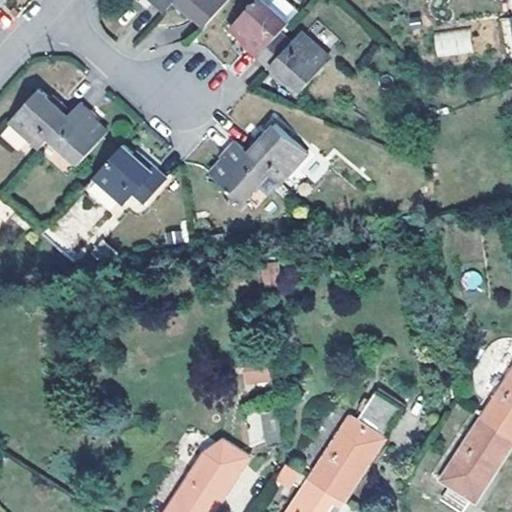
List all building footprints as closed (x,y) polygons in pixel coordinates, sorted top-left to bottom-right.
[(152,0),(151,2),(167,16),(175,7),(181,0),(152,0)] [(193,16),(207,29),(233,0),(181,0),(175,7),(190,19),(193,16)] [(246,48),(261,61),(284,36),(300,16),(283,0),(262,0),(234,32),(249,44),(246,48)] [(433,32),(435,57),(471,54),(469,30),(433,32)] [(284,36),(261,61),(272,71),(287,85),(291,82),(306,96),(333,66),(303,37),(294,46),(284,36)] [(42,91),(13,122),(41,151),(50,141),(74,115),(60,102),(56,104),(42,91)] [(97,119),(83,105),(74,115),(50,141),(81,167),(108,136),(94,123),(97,119)] [(274,179),(285,187),(311,157),(279,129),(266,143),(261,139),(247,153),(274,179)] [(248,207),(274,179),(247,153),(238,146),(224,161),(229,165),(216,179),(248,207)] [(126,149),(97,181),(126,208),(136,198),(146,206),(169,181),(143,159),(139,163),(126,149)] [(455,224),(453,214),(440,217),(441,226),(455,224)] [(472,268),(461,280),(472,291),(483,279),(472,268)] [(242,369),(243,387),(270,385),(268,366),(242,369)] [(511,377),(486,418),(511,435),(511,377)] [(314,480),(346,501),(406,409),(379,391),(360,421),(354,417),(314,480)] [(246,413),(249,445),(278,442),(275,411),(246,413)] [(465,511),(474,499),(477,501),(511,447),(511,435),(486,418),(456,463),(461,467),(451,483),(454,485),(444,500),(462,511),(465,511)] [(194,487),(214,457),(209,453),(189,483),(194,487)] [(194,487),(189,483),(170,511),(216,511),(241,474),(214,457),(194,487)] [(445,480),(451,483),(461,467),(456,463),(445,480)] [(313,480),(302,473),(296,482),(307,489),(313,480)] [(314,480),(313,480),(307,489),(292,511),(338,511),(346,501),(314,480)]
